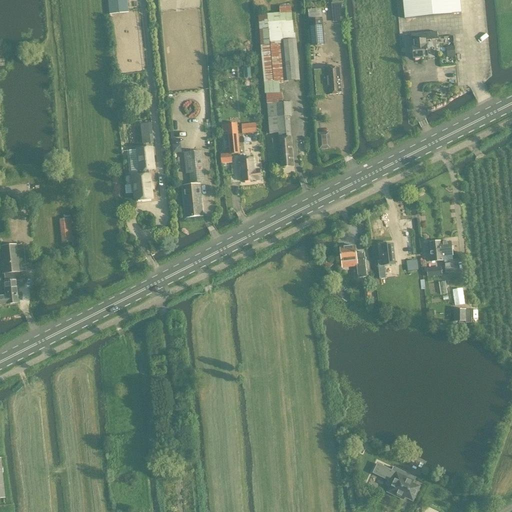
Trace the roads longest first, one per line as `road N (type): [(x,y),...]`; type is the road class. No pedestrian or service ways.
road 1 (primary): [(0,364),(511,103)]
road 2 (unclassified): [(0,379),(511,120)]
road 3 (unknown): [(171,276),(157,232),(169,210),(148,3)]
road 4 (unknown): [(357,181),(337,50)]
road 5 (unknown): [(220,251),(204,120)]
